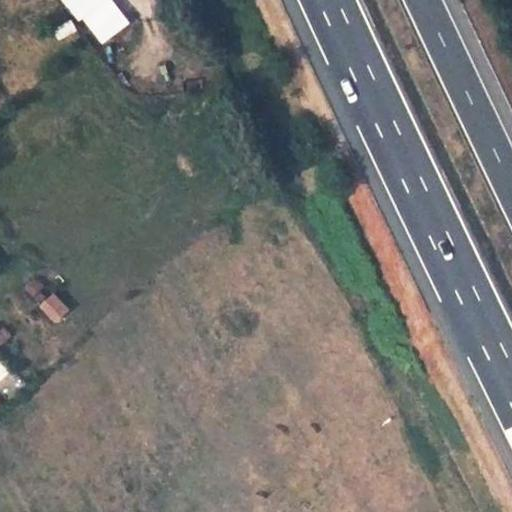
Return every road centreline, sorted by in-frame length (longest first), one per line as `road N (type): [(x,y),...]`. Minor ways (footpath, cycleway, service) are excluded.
road 1 (motorway): [(328,0),(511,383)]
road 2 (motorway): [(511,181),(425,0)]
